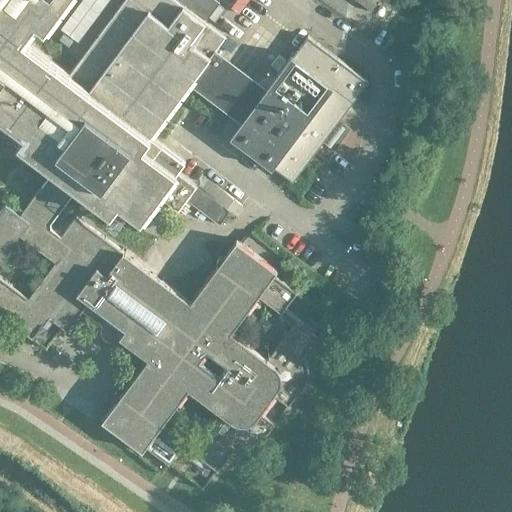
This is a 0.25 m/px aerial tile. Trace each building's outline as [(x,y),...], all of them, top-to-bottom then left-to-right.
[(0,0),(0,114),(25,134),(19,143),(54,169),(78,187),(111,212),(119,201),(142,218),(158,196),(178,211),(197,186),(177,171),(184,161),(151,135),(190,84),(241,122),(230,136),(272,168),(273,167),(293,182),(368,81),(308,36),(293,56),(291,55),(266,89),(215,51),(225,36),(176,0),(125,0),(69,75),(23,39),(36,22),(45,29),(66,0),(0,0)] [(80,40),(108,0),(81,0),(62,27),(80,40)] [(379,0),(356,0),(371,11),(379,0)] [(73,41),(64,34),(60,39),(69,46),(73,41)] [(231,332),(258,296),(282,313),(297,292),(274,274),(277,270),(237,240),(225,256),(224,255),(223,255),(222,255),(221,255),(219,256),(218,257),(217,258),(217,260),(216,261),(217,262),(217,263),(218,264),(190,301),(76,216),(62,235),(52,228),(51,224),(78,187),(54,169),(20,214),(6,204),(0,211),(0,313),(32,338),(48,316),(68,331),(89,302),(125,329),(119,337),(148,358),(119,397),(123,399),(118,405),(115,403),(102,420),(143,450),(146,446),(169,464),(185,442),(162,425),(189,389),(225,416),(196,454),(218,470),(234,449),(235,451),(236,451),(239,452),(242,453),(246,453),(249,452),(252,451),(255,450),(257,448),(258,446),(276,423),(261,412),(274,395),(289,405),(306,382),(308,379),(308,377),(309,376),(309,374),(309,371),(309,369),(308,367),(308,366),(308,365),(307,363),(306,361),(304,360),(303,358),(302,358),(318,337),(296,320),(267,359),(231,332)] [(243,206),(209,180),(201,190),(230,211),(236,216),(243,206)] [(230,211),(201,190),(197,187),(187,201),(219,225),(230,211)] [(245,241),(278,266),(285,257),(252,232),(245,241)]
